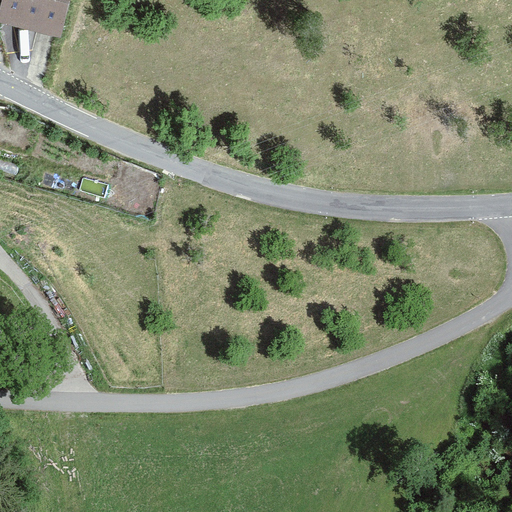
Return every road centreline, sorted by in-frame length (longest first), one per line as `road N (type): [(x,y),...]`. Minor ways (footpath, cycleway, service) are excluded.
road 1 (unclassified): [(0,397),(188,403),(316,385),(422,340),(500,292),(511,251)]
road 2 (tertiary): [(502,199),(403,207),(284,196),(172,164),(0,77)]
road 3 (track): [(79,400),(68,351),(22,272),(0,256)]
